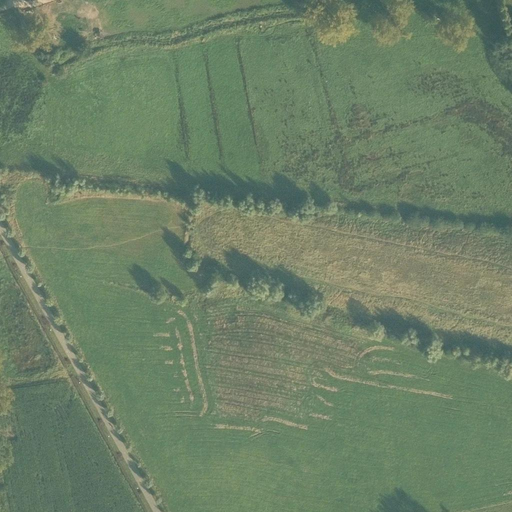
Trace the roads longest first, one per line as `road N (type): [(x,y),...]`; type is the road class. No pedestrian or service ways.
road 1 (motorway): [(0,209),(511,311)]
road 2 (motorway): [(511,284),(0,184)]
